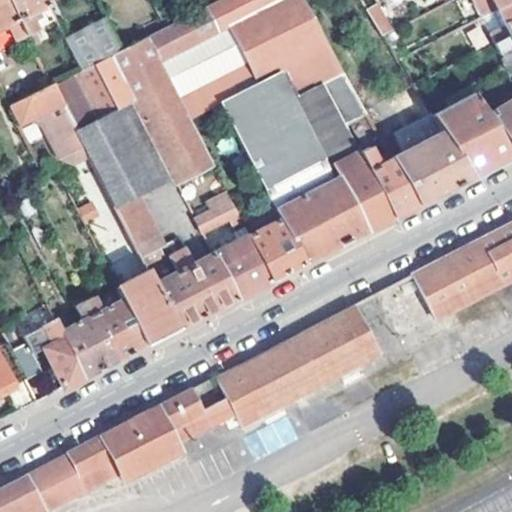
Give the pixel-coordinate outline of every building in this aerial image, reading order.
[(0,0),(0,29),(9,25),(16,40),(25,35),(7,0),(0,0)] [(7,0),(25,35),(35,31),(25,12),(46,0),(7,0)] [(367,231),(247,0),(213,0),(144,36),(187,120),(219,102),(281,218),(305,263),(314,258),(367,231)] [(346,127),(369,115),(363,106),(304,0),(247,0),(367,231),(387,220),(393,217),(359,152),(346,127)] [(304,0),(363,106),(386,94),(334,0),(304,0)] [(511,0),(471,0),(472,1),(474,0),(491,0),(495,9),(511,0)] [(508,35),(511,33),(511,0),(495,9),(504,26),(490,33),(494,42),(508,35)] [(370,7),(384,31),(396,24),(382,1),(370,7)] [(57,22),(79,68),(119,48),(115,39),(96,3),(57,22)] [(482,16),(490,33),(504,26),(495,9),(482,16)] [(127,44),(122,35),(115,39),(119,48),(127,44)] [(195,219),(202,231),(236,214),(187,120),(144,36),(127,44),(119,48),(79,68),(49,83),(61,105),(74,131),(135,100),(174,176),(177,181),(192,174),(211,210),(195,219)] [(511,44),(508,37),(495,43),(506,67),(511,63),(511,44)] [(44,76),(37,80),(41,87),(48,84),(44,76)] [(6,105),(18,128),(61,105),(49,83),(48,84),(41,87),(6,105)] [(470,93),(434,113),(443,130),(470,176),(511,156),(470,93)] [(511,93),(488,107),(509,143),(511,141),(511,93)] [(86,154),(114,207),(136,196),(174,176),(135,100),(74,131),(86,154)] [(411,122),(397,129),(407,150),(392,157),(417,204),(462,181),(470,176),(443,130),(422,142),(411,122)] [(417,204),(392,157),(379,164),(369,147),(359,152),(393,217),(411,208),(417,204)] [(62,168),(113,266),(137,253),(114,207),(86,154),(62,168)] [(151,235),(155,233),(136,196),(114,207),(137,253),(140,257),(158,247),(151,235)] [(299,266),(305,263),(281,218),(248,235),(271,281),(299,266)] [(511,221),(405,277),(430,323),(511,280),(511,221)] [(271,281),(248,235),(214,254),(237,298),(244,294),(271,281)] [(169,258),(177,273),(155,285),(177,329),(186,324),(237,298),(214,254),(195,264),(186,250),(169,258)] [(148,272),(118,288),(124,299),(148,344),(155,340),(177,329),(155,285),(148,272)] [(148,344),(124,299),(104,310),(98,294),(86,301),(117,360),(142,347),(148,344)] [(77,306),(83,321),(62,332),(85,377),(91,373),(117,360),(86,301),(77,306)] [(0,487),(0,511),(47,511),(119,476),(124,485),(181,455),(175,445),(234,415),(241,428),(378,355),(352,305),(0,487)] [(43,351),(63,388),(85,377),(62,332),(49,306),(40,310),(45,322),(23,334),(29,348),(13,356),(25,378),(41,370),(34,356),(43,351)] [(12,385),(25,378),(13,356),(6,343),(0,346),(0,394),(12,388),(12,385)]
